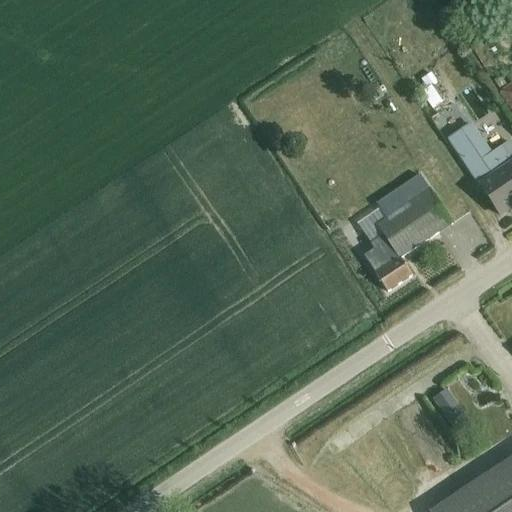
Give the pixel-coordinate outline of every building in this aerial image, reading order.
[(432,74),(422,81),(427,89),(437,82),(432,74)] [(511,78),(509,74),(501,79),(507,87),(511,83),(511,78)] [(461,82),(448,91),(466,117),(479,108),(461,82)] [(378,86),(370,91),(377,104),(385,99),(378,86)] [(511,88),(502,95),(511,109),(511,88)] [(439,96),(428,104),(432,109),(443,102),(439,96)] [(453,140),(450,142),(501,217),(511,209),(511,162),(503,149),(490,158),(470,129),(468,130),(453,140)] [(400,260),(453,225),(431,192),(378,228),(384,238),(372,246),(387,268),(376,276),(388,293),(412,277),(400,260)] [(401,366),(307,427),(322,450),(416,389),(401,366)] [(446,391),(433,401),(455,433),(469,424),(446,391)] [(405,422),(435,461),(446,453),(416,414),(405,422)] [(511,511),(511,460),(434,511),(511,511)]
